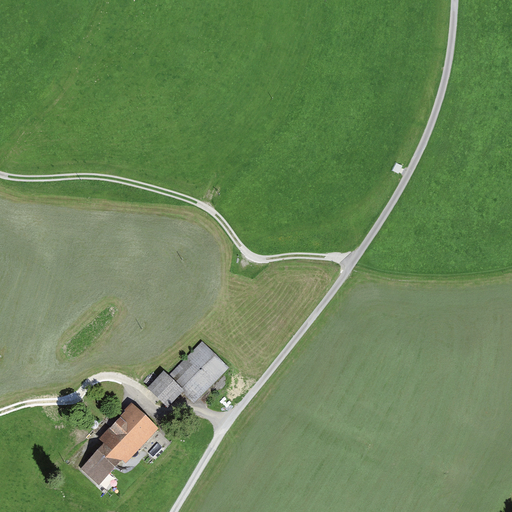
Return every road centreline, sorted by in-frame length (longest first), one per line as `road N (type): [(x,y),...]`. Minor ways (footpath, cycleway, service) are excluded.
road 1 (track): [(455,0),(444,85),(413,167),(338,284),(225,426)]
road 2 (track): [(350,266),(337,258),(255,258),(216,214),(153,188),(0,174)]
road 3 (track): [(0,414),(67,401),(101,376),(122,379),(167,417),(190,411),(225,426)]
